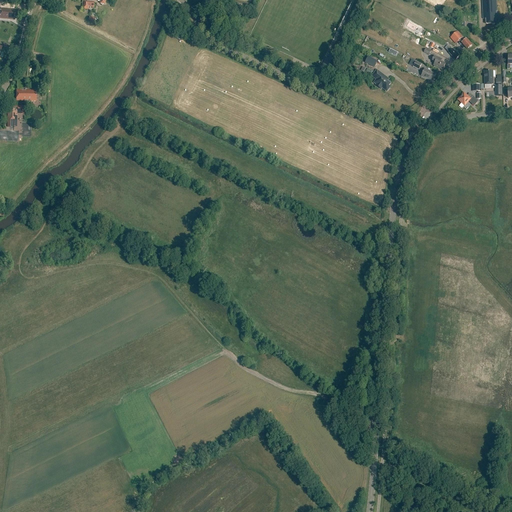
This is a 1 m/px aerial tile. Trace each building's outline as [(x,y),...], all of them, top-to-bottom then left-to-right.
[(496,17),(497,17),(496,0),(482,0),(483,19),(486,19),(487,25),(496,24),(495,20),(497,20),(496,17)] [(83,2),(83,10),(89,10),(89,7),(92,8),(93,9),(94,2),(87,1),(87,2),(83,2)] [(1,9),(0,20),(15,21),(16,10),(1,9)] [(462,43),(461,43),(467,50),(472,45),(466,39),(464,41),(462,38),(463,38),(457,32),(450,38),(455,44),(460,40),(462,43)] [(445,49),(449,53),(449,54),(453,57),(456,60),(459,57),(456,53),(453,50),(452,50),(448,46),(445,49)] [(326,59),(322,69),(326,71),(325,72),(324,72),(322,75),(327,77),(337,58),(331,56),(329,60),(326,59)] [(367,56),(363,62),(373,68),(377,61),(367,56)] [(435,63),(434,66),(443,70),(446,64),(441,62),(442,60),(435,56),(432,61),(435,63)] [(416,62),(413,67),(419,70),(422,65),(416,62)] [(294,64),(292,69),(300,73),(302,68),(294,64)] [(425,69),(422,76),(432,81),(436,75),(425,69)] [(377,70),(372,77),(376,80),(374,83),(376,85),(376,86),(381,90),(382,88),(387,92),(390,88),(389,86),(391,84),(387,82),(389,80),(383,75),(383,76),(377,71),(377,70)] [(495,72),(484,72),(485,86),(494,85),(493,78),(496,77),(495,72)] [(35,90),(27,90),(27,91),(22,91),(22,90),(16,90),(16,102),(24,102),(24,101),(30,101),(30,102),(37,102),(37,94),(35,94),(35,90)] [(464,93),(458,100),(465,106),(469,102),(474,106),(478,102),(473,97),(471,99),(464,93)] [(7,110),(7,128),(17,128),(17,115),(15,115),(24,115),(24,106),(17,106),(17,105),(12,105),(12,110),(7,110)]
